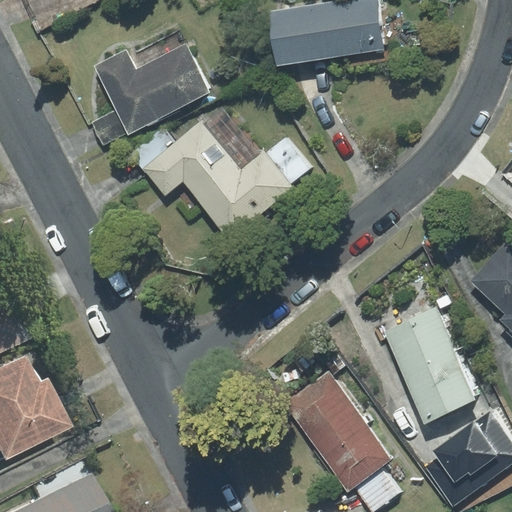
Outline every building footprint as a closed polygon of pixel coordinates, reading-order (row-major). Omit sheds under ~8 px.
[(333,0),(280,7),(287,61),(395,46),(388,0),(333,0)] [(97,121),(111,148),(221,92),(195,42),(146,67),(135,46),(104,62),(126,106),(97,121)] [(241,240),(319,172),(289,138),(272,153),(227,101),(181,142),(168,128),(136,155),(172,196),(189,180),(241,240)] [(507,315),(511,319),(511,238),(477,281),(511,310),(507,315)] [(0,284),(0,348),(25,336),(0,284)] [(489,394),(442,300),(387,328),(434,422),(489,394)] [(34,378),(21,352),(0,362),(0,458),(67,425),(42,374),(34,378)] [(367,385),(343,354),(288,396),(378,511),(380,511),(407,491),(387,465),(403,454),(356,394),(367,385)] [(484,471),(493,464),(466,430),(429,459),(456,493),(473,480),(483,493),(495,484),(484,471)] [(109,511),(86,468),(0,511),(109,511)]
